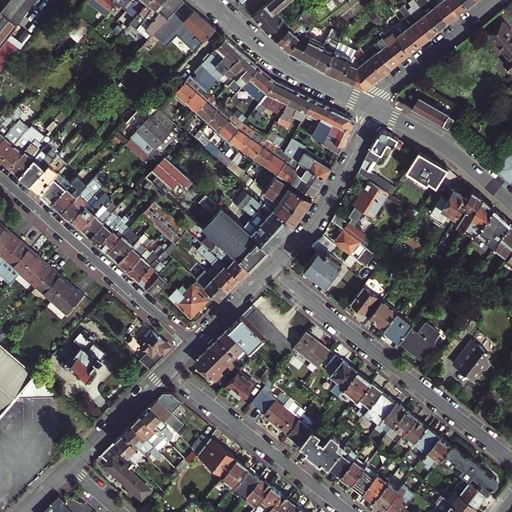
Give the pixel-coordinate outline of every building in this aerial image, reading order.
[(22,0),(9,0),(0,12),(0,73),(22,46),(11,38),(15,34),(17,30),(15,28),(18,23),(10,17),(22,0)] [(22,0),(10,17),(18,23),(36,0),(22,0)] [(124,1),(129,5),(133,0),(114,0),(112,4),(109,6),(104,12),(108,16),(119,4),(121,5),(124,1)] [(140,9),(147,0),(133,0),(129,5),(128,6),(132,9),(136,5),(140,9)] [(184,1),(183,0),(147,0),(140,9),(137,14),(131,20),(149,37),(179,6),(184,1)] [(289,0),(269,0),(253,14),(274,39),(276,37),(289,27),(276,11),(289,0)] [(317,0),(306,9),(300,19),(301,22),(306,19),(312,27),(346,0),(317,0)] [(439,28),(426,11),(422,6),(417,0),(410,0),(414,6),(409,11),(416,19),(430,36),(439,28)] [(439,28),(449,21),(436,4),(432,0),(417,0),(422,6),(426,11),(439,28)] [(458,13),(447,0),(440,0),(436,4),(449,21),(458,13)] [(447,0),(458,13),(468,6),(463,0),(447,0)] [(137,14),(140,9),(136,5),(132,9),(137,14)] [(166,37),(186,13),(179,6),(149,37),(146,41),(137,51),(143,58),(145,56),(156,66),(161,61),(166,65),(180,50),(166,37)] [(182,21),(203,41),(215,29),(194,8),(182,21)] [(401,9),(397,13),(401,19),(402,20),(405,19),(406,21),(409,18),(401,9)] [(103,21),(108,16),(104,12),(99,17),(103,21)] [(68,31),(78,40),(88,29),(80,22),(84,17),(82,16),(68,31)] [(93,24),(84,17),(80,22),(88,29),(93,24)] [(276,37),(289,47),(306,32),(312,27),(306,19),(301,22),(300,19),(298,20),(300,23),(297,25),(295,23),(289,27),(276,37)] [(401,19),(391,27),(411,51),(421,43),(407,26),(402,20),(401,19)] [(421,43),(430,36),(416,19),(407,26),(421,43)] [(511,28),(505,21),(491,32),(511,58),(507,62),(508,64),(508,68),(510,71),(511,70),(511,28)] [(181,34),(187,26),(181,22),(175,31),(181,34)] [(382,35),(384,36),(401,59),(411,51),(391,27),(382,35)] [(334,29),(330,37),(334,39),(339,42),(340,40),(343,33),(334,29)] [(289,47),(317,62),(327,43),(306,32),(289,47)] [(25,42),(15,34),(11,38),(22,46),(25,42)] [(226,69),(227,69),(225,67),(232,60),(233,61),(244,50),(227,35),(212,50),(209,50),(204,56),(204,59),(191,73),(202,83),(208,89),(226,69)] [(401,59),(384,36),(375,43),(392,66),(394,64),(401,59)] [(339,42),(334,39),(330,37),(327,43),(317,62),(326,67),(335,50),(336,48),(339,42)] [(339,42),(336,48),(335,50),(326,67),(342,76),(354,57),(355,56),(359,50),(340,40),(339,42)] [(366,50),(367,52),(370,56),(383,73),(392,66),(375,43),(366,50)] [(226,69),(234,76),(251,57),(244,50),(233,61),(232,60),(225,67),(227,69),(226,69)] [(357,65),(356,66),(356,69),(359,71),(353,82),(360,85),(363,86),(366,86),(376,78),(379,76),(383,73),(370,56),(367,52),(363,56),(362,54),(357,59),(359,62),(357,65)] [(355,56),(354,57),(342,76),(353,82),(359,71),(356,69),(356,66),(357,65),(359,62),(357,59),(355,56)] [(251,57),(234,76),(242,84),(245,80),(259,65),(251,57)] [(259,65),(245,80),(264,97),(277,79),(259,65)] [(102,78),(107,83),(114,75),(109,71),(102,78)] [(191,73),(176,89),(187,99),(202,83),(191,73)] [(239,88),(242,84),(234,76),(230,80),(236,85),(239,88)] [(270,100),(284,108),(296,88),(277,79),(264,97),(262,99),(259,103),(251,113),(257,117),(270,100)] [(197,109),(213,93),(212,92),(208,89),(202,83),(187,99),(197,109)] [(28,93),(34,98),(42,89),(37,84),(28,93)] [(213,93),(216,96),(223,88),(219,84),(212,92),(213,93)] [(290,120),(298,106),(306,110),(314,97),(296,88),(284,108),(278,119),(283,121),(285,117),(290,120)] [(176,89),(172,93),(183,103),(187,99),(176,89)] [(216,96),(213,93),(197,109),(207,118),(223,102),(216,96)] [(306,110),(315,115),(318,116),(325,119),(333,106),(314,97),(306,110)] [(121,116),(127,122),(143,104),(137,98),(124,112),(121,116)] [(174,115),(179,109),(168,98),(162,104),(174,115)] [(452,116),(453,115),(423,98),(417,109),(451,128),(456,118),(452,116)] [(110,105),(116,111),(121,116),(124,112),(113,101),(110,105)] [(225,104),(223,102),(207,118),(218,128),(234,112),(225,104)] [(10,112),(18,120),(26,111),(19,103),(10,112)] [(333,106),(325,119),(350,131),(355,122),(353,116),(333,106)] [(149,153),(157,145),(178,123),(162,108),(134,138),(149,153)] [(10,112),(7,109),(0,117),(0,121),(1,122),(4,119),(10,112)] [(229,138),(243,121),(234,112),(218,128),(229,138)] [(325,119),(318,116),(309,130),(315,134),(325,119)] [(0,139),(12,125),(4,119),(1,122),(0,123),(0,139)] [(315,134),(323,139),(325,134),(343,144),(347,138),(350,131),(325,119),(315,134)] [(245,122),(243,121),(229,138),(241,146),(255,129),(245,122)] [(157,145),(162,150),(183,128),(178,123),(157,145)] [(12,125),(0,139),(0,156),(1,157),(22,134),(12,125)] [(195,134),(198,137),(203,132),(204,130),(201,128),(195,134)] [(27,129),(22,134),(26,138),(31,133),(27,129)] [(255,129),(241,146),(254,155),(267,138),(255,129)] [(397,184),(371,170),(378,156),(387,141),(394,145),(399,137),(389,132),(388,133),(388,132),(387,131),(386,130),(385,130),(384,130),(383,130),(382,130),(381,131),(381,132),(380,133),(380,134),(379,134),(369,150),(362,166),(358,172),(371,179),(390,190),(393,191),(397,184)] [(267,138),(278,145),(282,138),(272,131),(267,138)] [(206,144),(210,139),(211,139),(203,132),(198,137),(206,144)] [(1,157),(10,166),(33,142),(35,140),(37,138),(31,133),(26,138),(22,134),(1,157)] [(325,134),(323,139),(321,142),(339,152),(343,144),(325,134)] [(394,145),(399,148),(404,140),(399,137),(394,145)] [(268,138),(267,138),(254,155),(266,164),(278,146),(268,138)] [(206,144),(210,147),(214,143),(210,139),(206,144)] [(10,166),(20,174),(36,158),(32,154),(39,147),(33,142),(10,166)] [(214,143),(210,147),(216,153),(220,148),(214,143)] [(284,150),(290,153),(294,148),(288,143),(284,150)] [(58,154),(61,150),(63,148),(58,144),(53,149),(58,154)] [(307,145),(304,149),(316,157),(319,152),(307,145)] [(222,146),(220,148),(216,153),(218,155),(224,148),(222,146)] [(284,149),(278,146),(266,164),(278,172),(290,153),(284,150),(284,149)] [(224,148),(218,155),(228,164),(232,159),(233,157),(224,148)] [(290,153),(300,160),(326,176),(329,171),(332,166),(316,157),(304,149),(303,148),(301,152),(294,148),(290,153)] [(30,183),(43,169),(46,165),(52,159),(58,154),(53,149),(41,162),(36,157),(36,158),(20,174),(30,183)] [(61,168),(63,165),(70,158),(61,150),(58,154),(52,159),(61,168)] [(432,176),(439,180),(448,167),(420,150),(409,166),(412,168),(431,178),(432,176)] [(244,225),(166,153),(147,174),(150,177),(228,248),(250,268),(259,259),(269,248),(244,225)] [(300,160),(290,153),(278,172),(288,178),(295,169),(300,160)] [(511,154),(501,167),(511,177),(511,154)] [(232,159),(228,164),(239,174),(243,169),(232,159)] [(300,160),(295,169),(320,185),(326,176),(300,160)] [(43,169),(52,177),(53,176),(55,174),(46,165),(43,169)] [(30,183),(39,191),(52,177),(43,169),(30,183)] [(243,169),(239,174),(248,182),(252,177),(243,169)] [(320,185),(295,169),(288,178),(314,194),(320,185)] [(39,191),(51,201),(63,189),(69,182),(70,182),(58,171),(55,174),(53,176),(52,177),(39,191)] [(150,177),(147,174),(142,179),(146,182),(150,177)] [(276,175),(264,188),(260,193),(270,203),(276,195),(279,189),(285,181),(276,175)] [(264,188),(254,179),(250,184),(255,189),(260,193),(264,188)] [(357,203),(376,214),(390,190),(371,179),(357,203)] [(249,183),(245,187),(251,192),(255,189),(250,184),(249,183)] [(303,210),(312,197),(289,184),(284,192),(279,189),(276,195),(281,198),(275,207),(293,224),(303,210)] [(94,194),(85,185),(73,198),(61,210),(71,218),(93,195),(94,194)] [(457,216),(463,206),(468,197),(460,192),(461,189),(457,186),(455,189),(452,187),(449,191),(452,193),(444,207),(448,210),(457,216)] [(235,197),(248,209),(254,215),(249,219),(244,225),(269,248),(277,241),(284,234),(253,203),(255,201),(251,197),(253,195),(251,192),(245,187),(235,197)] [(467,224),(468,222),(484,197),(474,188),(474,189),(468,197),(463,206),(467,208),(457,225),(464,229),(467,224)] [(63,189),(51,201),(58,207),(61,210),(73,198),(63,189)] [(93,195),(71,218),(80,226),(102,202),(107,198),(102,193),(97,198),(93,195)] [(293,224),(275,207),(270,203),(266,207),(253,195),(251,197),(255,201),(253,203),(284,234),(289,229),(293,224)] [(468,222),(480,229),(494,206),(484,197),(468,222)] [(112,211),(115,214),(125,204),(122,200),(112,211)] [(102,202),(80,226),(89,235),(112,211),(102,202)] [(479,231),(497,242),(510,221),(494,206),(480,229),(479,231)] [(243,214),(249,219),(254,215),(248,209),(243,214)] [(457,216),(448,210),(445,215),(454,220),(457,216)] [(115,214),(112,211),(89,235),(98,242),(112,228),(109,224),(117,216),(115,214)] [(121,218),(124,221),(131,215),(127,212),(121,218)] [(365,235),(366,233),(336,212),(332,219),(345,227),(368,245),(372,239),(365,235)] [(109,224),(112,228),(120,219),(117,216),(109,224)] [(112,228),(98,242),(106,249),(123,232),(128,226),(129,226),(124,221),(121,218),(120,219),(112,228)] [(510,248),(511,249),(511,222),(510,221),(497,242),(495,245),(507,252),(510,248)] [(479,231),(480,229),(468,222),(467,224),(479,232),(479,231)] [(8,223),(6,225),(16,234),(17,232),(8,223)] [(16,234),(6,225),(0,232),(0,262),(5,257),(23,237),(17,232),(16,234)] [(123,232),(133,242),(138,237),(138,236),(128,226),(123,232)] [(367,246),(368,245),(345,227),(336,239),(358,257),(367,246)] [(184,232),(199,245),(203,241),(201,240),(188,228),(184,232)] [(419,243),(422,238),(413,231),(410,236),(410,237),(419,243)] [(106,249),(117,259),(132,244),(133,242),(123,232),(106,249)] [(141,240),(147,245),(153,238),(148,233),(141,240)] [(332,250),(337,243),(324,234),(318,239),(324,243),(332,250)] [(22,269),(37,252),(27,244),(29,242),(23,237),(5,257),(0,262),(0,268),(12,280),(20,271),(22,269)] [(138,237),(133,242),(132,244),(135,247),(141,240),(138,237)] [(201,240),(203,241),(242,276),(245,273),(250,268),(228,248),(226,251),(217,243),(215,244),(209,238),(206,240),(204,238),(201,240)] [(319,248),(324,243),(318,239),(313,244),(319,248)] [(117,259),(127,268),(141,252),(147,245),(141,240),(135,247),(132,244),(117,259)] [(212,265),(207,269),(229,289),(236,282),(242,276),(203,241),(199,245),(197,247),(211,262),(212,265)] [(38,250),(29,242),(27,244),(37,252),(38,250)] [(127,268),(137,277),(152,261),(164,247),(160,244),(159,243),(154,250),(152,248),(145,256),(141,252),(127,268)] [(360,258),(367,264),(376,252),(367,246),(358,257),(360,258)] [(305,266),(327,282),(343,262),(325,248),(322,251),(319,248),(305,266)] [(48,259),(38,250),(37,252),(46,261),(48,259)] [(36,285),(54,264),(48,259),(46,261),(37,252),(22,269),(28,274),(26,276),(36,285)] [(137,277),(146,285),(162,268),(167,262),(164,259),(162,261),(160,259),(155,263),(152,261),(137,277)] [(47,291),(53,296),(68,279),(59,271),(60,270),(54,264),(36,285),(45,293),(47,291)] [(197,278),(198,279),(207,269),(201,264),(192,273),(197,278)] [(146,285),(155,292),(167,280),(163,276),(166,272),(162,268),(146,285)] [(229,289),(207,269),(198,279),(212,291),(220,298),(224,293),(229,289)] [(69,278),(60,270),(59,271),(68,279),(69,278)] [(69,278),(68,279),(77,288),(79,286),(69,278)] [(198,279),(197,278),(189,287),(184,282),(179,287),(178,285),(171,293),(193,313),(210,297),(208,295),(212,291),(198,279)] [(85,291),(79,286),(77,288),(68,279),(53,296),(59,301),(57,303),(67,311),(85,291)] [(351,301),(370,315),(382,299),(364,285),(351,301)] [(385,327),(399,310),(383,298),(382,299),(370,315),(385,327)] [(294,345),(295,345),(256,307),(246,317),(264,334),(286,356),(294,345)] [(400,339),(411,324),(414,321),(399,310),(385,327),(400,339)] [(251,348),(264,334),(246,317),(243,313),(230,327),(251,348)] [(418,330),(411,324),(400,339),(421,356),(427,348),(436,345),(436,336),(441,329),(427,318),(418,330)] [(151,327),(145,333),(148,336),(154,330),(151,327)] [(252,349),(251,348),(230,327),(220,337),(236,353),(243,346),(248,352),(252,349)] [(96,367),(94,366),(98,361),(100,361),(103,358),(103,355),(107,350),(94,339),(97,335),(91,331),(88,335),(81,329),(75,337),(82,343),(75,352),(73,350),(65,360),(64,364),(68,365),(71,364),(88,378),(96,367)] [(172,345),(154,330),(148,336),(145,333),(138,339),(142,344),(141,345),(145,349),(147,349),(140,356),(150,366),(161,355),(172,345)] [(318,364),(330,348),(306,330),(295,345),(294,345),(318,364)] [(230,359),(236,353),(220,337),(210,346),(229,364),(232,368),(236,365),(230,359)] [(489,358),(487,356),(490,352),(472,338),(454,362),(473,378),(483,366),(485,367),(487,367),(490,364),(490,361),(488,360),(489,358)] [(37,372),(0,339),(0,414),(18,395),(37,372)] [(225,368),(229,364),(210,346),(200,358),(200,364),(217,378),(223,371),(221,369),(223,366),(225,368)] [(331,374),(346,386),(358,370),(336,353),(325,366),(333,372),(331,374)] [(259,379),(265,383),(273,372),(268,368),(259,379)] [(226,385),(243,398),(256,382),(240,370),(237,373),(226,385)] [(358,398),(359,396),(371,381),(358,370),(346,386),(344,387),(358,398)] [(61,393),(37,372),(18,395),(61,393)] [(360,418),(364,412),(382,389),(371,381),(359,396),(365,401),(357,411),(358,412),(356,415),(360,418)] [(356,400),(358,398),(344,387),(342,389),(356,400)] [(372,415),(380,421),(396,400),(382,389),(364,412),(370,418),(372,415)] [(151,405),(170,425),(176,431),(184,423),(173,411),(183,401),(170,391),(165,392),(152,404),(151,405)] [(264,414),(288,433),(300,417),(301,417),(306,410),(294,401),(289,408),(267,391),(258,402),(268,410),(264,414)] [(486,405),(491,410),(502,396),(496,392),(486,405)] [(357,411),(365,401),(359,396),(358,398),(356,400),(351,407),(357,411)] [(389,420),(393,424),(406,408),(396,400),(380,421),(376,425),(381,429),(384,426),(389,420)] [(170,425),(151,405),(142,413),(168,441),(174,435),(167,428),(170,425)] [(403,434),(405,431),(417,416),(406,408),(393,424),(392,426),(398,431),(403,434)] [(159,449),(168,441),(142,413),(133,422),(159,449)] [(408,440),(413,444),(428,424),(417,416),(405,431),(411,436),(409,439),(408,440)] [(288,433),(301,443),(313,428),(313,427),(317,423),(313,420),(310,425),(300,417),(288,433)] [(323,460),(330,465),(347,444),(358,429),(354,425),(343,417),(327,438),(324,441),(318,437),(321,433),(313,427),(313,428),(301,443),(308,448),(306,450),(321,462),(323,460)] [(389,430),(392,426),(393,424),(389,420),(384,426),(389,430)] [(163,453),(159,449),(133,422),(124,431),(144,452),(146,454),(152,449),(159,457),(163,453)] [(411,446),(423,455),(440,434),(428,424),(413,444),(411,446)] [(387,432),(393,436),(398,431),(392,426),(389,430),(387,432)] [(135,461),(144,452),(124,431),(115,440),(135,461)] [(440,458),(442,456),(452,443),(451,443),(440,434),(423,455),(422,456),(426,459),(424,461),(428,464),(431,460),(435,455),(440,458)] [(197,453),(224,474),(237,457),(211,437),(197,453)] [(151,488),(129,468),(135,461),(115,440),(102,453),(109,459),(105,464),(142,497),(151,488)] [(491,473),(483,468),(485,466),(468,454),(467,455),(459,449),(459,446),(455,443),(452,443),(442,456),(452,464),(455,460),(458,463),(463,466),(460,470),(466,474),(471,478),(474,475),(478,478),(482,481),(479,484),(487,491),(493,485),(495,485),(499,480),(498,477),(494,473),(491,473)] [(330,465),(342,474),(355,458),(356,456),(357,455),(352,450),(353,449),(347,444),(330,465)] [(186,458),(189,462),(197,453),(194,449),(186,458)] [(436,464),(440,458),(435,455),(431,460),(436,464)] [(366,466),(367,464),(356,456),(355,458),(366,466)] [(177,468),(181,472),(189,462),(186,458),(185,457),(176,467),(177,468)] [(232,488),(233,486),(251,464),(252,463),(246,458),(244,462),(237,457),(224,474),(223,475),(230,480),(227,484),(232,488)] [(342,474),(353,483),(366,466),(355,458),(342,474)] [(353,483),(363,491),(377,473),(379,472),(368,463),(367,464),(366,466),(353,483)] [(233,486),(245,495),(261,475),(254,470),(255,467),(251,464),(233,486)] [(169,477),(173,481),(181,472),(177,468),(169,477)] [(455,476),(461,480),(466,474),(460,470),(455,476)] [(245,496),(256,505),(272,484),(265,478),(267,475),(263,472),(261,475),(245,495),(245,496)] [(363,491),(374,500),(388,482),(390,479),(381,473),(380,475),(377,473),(363,491)] [(489,492),(487,491),(479,484),(475,481),(471,478),(466,474),(461,480),(458,481),(455,485),(455,488),(477,505),(483,498),(484,499),(489,492)] [(227,484),(230,480),(223,475),(220,478),(227,484)] [(374,500),(385,508),(399,490),(388,482),(374,500)] [(265,511),(266,511),(268,509),(282,491),(272,484),(256,505),(249,511),(265,511)] [(389,511),(399,511),(407,502),(415,493),(404,484),(399,490),(385,508),(389,511)] [(465,511),(471,511),(477,505),(455,488),(447,498),(465,511)] [(283,511),(294,498),(290,495),(289,496),(282,491),(268,509),(271,511),(283,511)] [(444,511),(465,511),(447,498),(444,495),(436,505),(441,509),(444,511)] [(73,511),(57,497),(43,511),(73,511)] [(300,511),(304,508),(297,503),(298,502),(294,498),(283,511),(300,511)] [(420,511),(407,502),(399,511),(420,511)] [(73,511),(83,511),(84,511),(74,503),(69,508),(73,511)]
